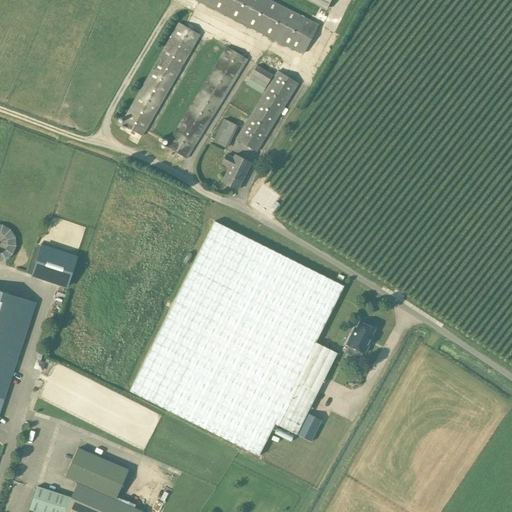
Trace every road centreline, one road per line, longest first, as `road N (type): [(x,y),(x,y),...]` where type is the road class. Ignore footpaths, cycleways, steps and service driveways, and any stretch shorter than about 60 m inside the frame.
road 1 (unclassified): [(511,378),(323,252),(111,147)]
road 2 (track): [(101,143),(113,103),(179,0)]
road 3 (track): [(184,177),(262,42)]
